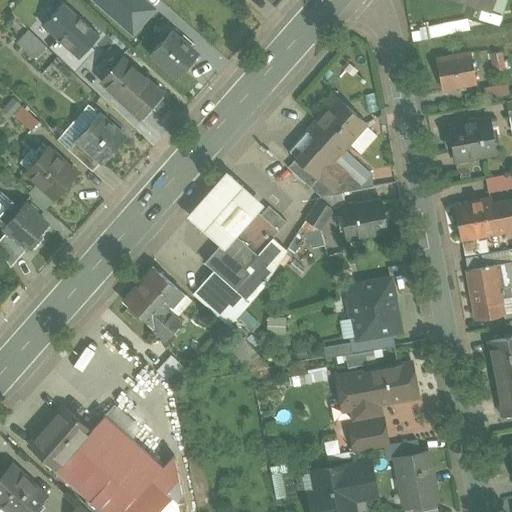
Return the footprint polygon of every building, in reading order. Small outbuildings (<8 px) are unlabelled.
[(162,6),(155,0),(139,0),(155,13),(162,6)] [(495,0),(467,0),(493,9),(495,0)] [(84,44),(66,28),(49,47),(67,63),(84,44)] [(25,30),(14,41),(30,57),(41,46),(25,30)] [(181,39),(172,31),(152,54),(179,77),(198,55),(191,49),(195,45),(184,36),(181,39)] [(503,51),(493,53),(496,70),(506,68),(503,51)] [(473,53),(438,59),(444,88),(478,82),(473,53)] [(163,94),(123,58),(102,81),(143,117),(163,94)] [(508,82),(485,86),(487,97),(510,93),(508,82)] [(369,123),(339,96),(309,129),(338,155),(339,156),(369,123)] [(37,119),(24,104),(14,113),(28,127),(37,119)] [(127,137),(93,106),(92,107),(100,115),(78,140),(69,132),(77,140),(102,161),(103,163),(127,137)] [(490,119),(451,126),(456,154),(470,151),(471,156),(496,152),(490,119)] [(338,155),(310,129),(291,151),(290,150),(289,151),(318,177),(319,176),(319,175),(333,159),(333,160),(338,155)] [(102,161),(77,140),(70,149),(74,154),(94,170),(102,161)] [(78,173),(48,147),(27,170),(56,197),(78,173)] [(333,160),(333,159),(319,175),(319,176),(335,189),(348,173),(333,160)] [(188,215),(221,245),(224,248),(258,211),(264,204),(228,171),(188,215)] [(511,172),(487,178),(489,191),(511,186),(511,172)] [(492,198),(457,205),(457,207),(454,209),(456,218),(460,220),(463,237),(480,234),(498,230),(493,202),(492,198)] [(511,198),(493,202),(498,230),(511,227),(511,198)] [(320,199),(307,219),(321,228),(334,208),(320,199)] [(21,207),(13,200),(0,215),(0,216),(3,219),(7,223),(21,207)] [(382,200),(358,205),(357,202),(341,205),(347,237),(387,229),(382,200)] [(49,223),(25,202),(7,223),(4,226),(28,247),(29,246),(31,249),(32,248),(42,238),(39,235),(49,223)] [(288,221),(270,205),(262,214),(280,230),(288,221)] [(258,210),(224,248),(246,268),(274,237),(280,230),(262,214),(258,211),(258,210)] [(236,288),(215,270),(194,293),(230,325),(238,316),(266,285),(303,227),(302,226),(287,249),(274,237),(246,268),(250,272),(236,288)] [(25,250),(6,233),(0,239),(0,246),(11,266),(12,266),(25,250)] [(480,234),(463,237),(467,256),(491,252),(488,238),(481,240),(480,234)] [(224,248),(221,245),(206,261),(215,270),(236,288),(250,272),(246,268),(224,248)] [(491,252),(467,256),(469,268),(493,263),(491,252)] [(493,263),(469,268),(478,317),(504,312),(501,296),(511,294),(511,287),(511,284),(503,285),(502,278),(499,279),(496,263),(493,263)] [(158,267),(127,301),(152,325),(167,309),(183,291),(158,267)] [(391,278),(350,286),(352,297),(349,301),(350,311),(355,315),(359,336),(359,337),(393,330),(401,329),(391,278)] [(182,322),(167,309),(152,325),(167,338),(182,322)] [(393,330),(359,337),(359,336),(351,337),(352,341),(354,352),(354,353),(396,345),(393,330)] [(239,334),(228,344),(243,362),(255,352),(239,334)] [(511,335),(490,339),(497,376),(511,373),(511,335)] [(352,341),(325,346),(327,357),(354,352),(352,341)] [(173,354),(157,370),(173,385),(188,369),(173,354)] [(413,362),(338,376),(343,402),(353,400),(356,417),(381,413),(379,402),(419,395),(413,362)] [(511,373),(497,376),(504,414),(511,412),(511,373)] [(65,408),(32,445),(31,444),(30,445),(57,469),(92,431),(91,430),(92,430),(64,406),(64,407),(65,408)] [(164,465),(106,414),(92,431),(57,469),(89,497),(85,502),(95,511),(180,511),(179,502),(185,501),(175,455),(174,455),(164,465)] [(384,417),(350,423),(355,450),(385,445),(389,444),(384,417)] [(389,444),(385,445),(388,459),(396,457),(396,456),(421,451),(418,439),(389,444)] [(421,451),(396,456),(396,457),(405,507),(406,507),(439,500),(436,481),(435,482),(429,451),(430,451),(429,450),(421,451)] [(370,458),(354,461),(355,463),(361,494),(376,491),(370,458)] [(355,463),(311,471),(318,511),(354,511),(353,504),(362,502),(361,494),(355,463)] [(32,511),(47,496),(12,464),(0,476),(0,500),(12,511),(32,511)]
